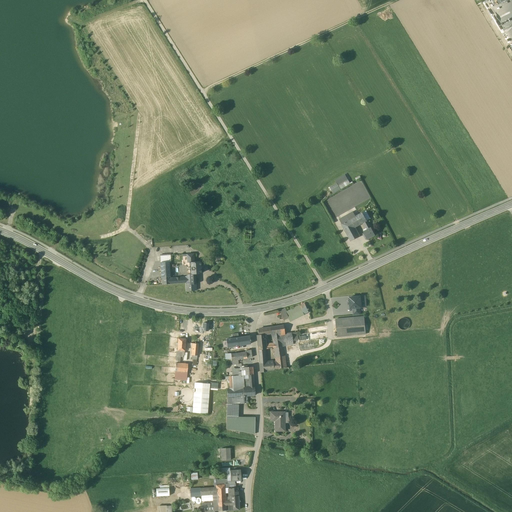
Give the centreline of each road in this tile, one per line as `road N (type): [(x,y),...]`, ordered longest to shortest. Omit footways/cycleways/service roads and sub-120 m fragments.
road 1 (tertiary): [(251,310),(309,295),(511,204)]
road 2 (tertiary): [(0,230),(138,300),(191,311),(251,310)]
road 3 (track): [(204,94),(322,282)]
road 4 (track): [(402,0),(204,94)]
road 5 (residential): [(251,310),(259,427),(248,511)]
